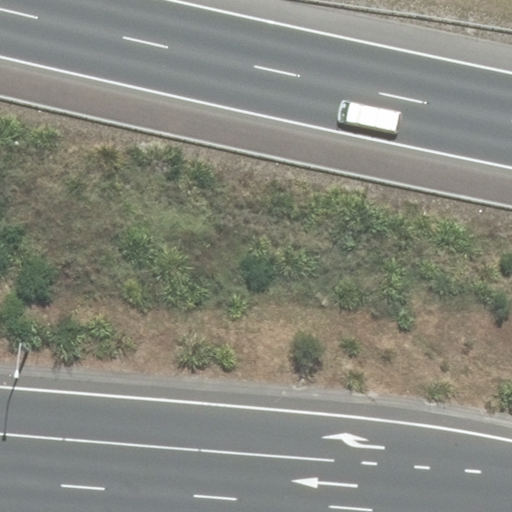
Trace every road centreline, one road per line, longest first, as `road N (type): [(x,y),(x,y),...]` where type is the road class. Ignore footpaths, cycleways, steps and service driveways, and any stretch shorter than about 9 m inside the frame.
road 1 (motorway): [(511,121),(0,11)]
road 2 (motorway): [(361,511),(24,478)]
